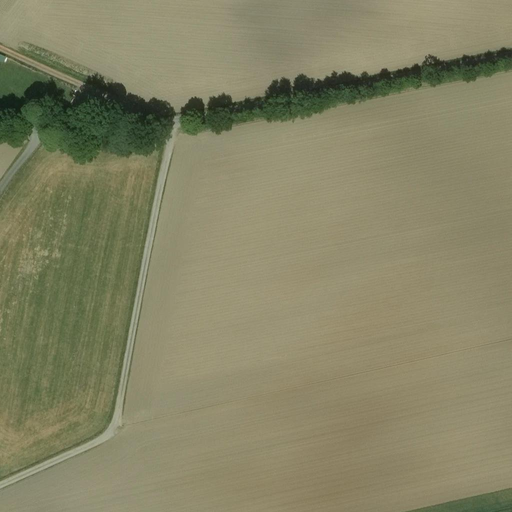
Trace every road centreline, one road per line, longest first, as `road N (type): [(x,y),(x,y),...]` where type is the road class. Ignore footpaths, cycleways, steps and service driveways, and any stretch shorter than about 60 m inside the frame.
road 1 (residential): [(0,120),(107,132),(511,52)]
road 2 (track): [(159,122),(0,48)]
